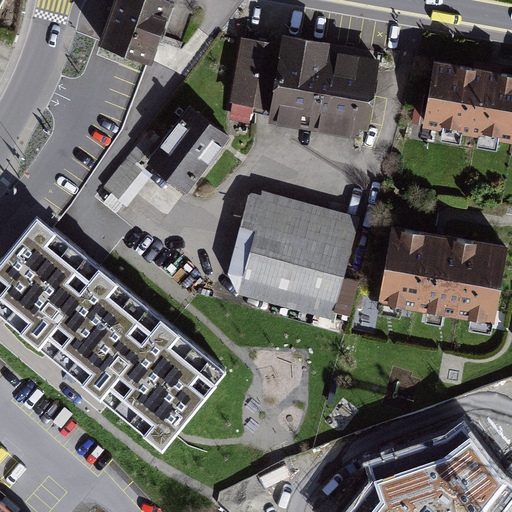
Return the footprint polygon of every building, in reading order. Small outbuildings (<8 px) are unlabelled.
[(105,40),(150,55),(168,0),(112,0),(100,38),(105,40)] [(369,133),(382,55),(331,47),(333,37),(284,29),(282,42),(245,36),(235,97),(270,102),(268,116),(369,133)] [(105,40),(80,114),(125,129),(150,55),(105,40)] [(425,125),(511,139),(511,67),(436,55),(425,125)] [(232,132),(193,102),(148,161),(187,191),(232,132)] [(101,175),(111,203),(143,192),(133,163),(101,175)] [(346,321),(371,215),(251,186),(242,221),(264,227),(247,297),(346,321)] [(228,369),(25,204),(0,233),(0,312),(165,447),(228,369)] [(499,319),(511,243),(511,239),(392,219),(379,299),(499,319)] [(447,440),(370,467),(374,483),(350,511),(504,511),(511,502),(511,487),(502,481),(464,428),(447,440)] [(0,511),(19,511),(0,495),(0,511)]
